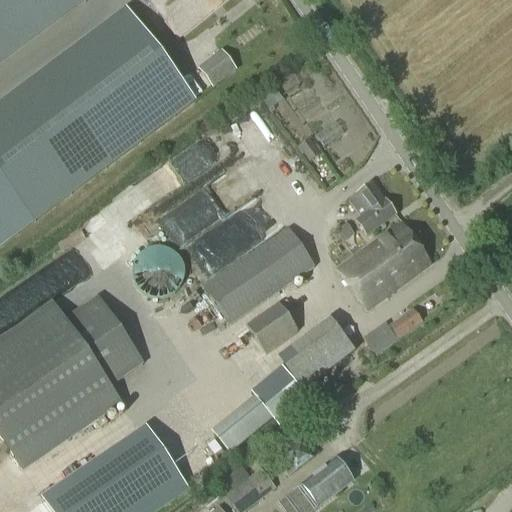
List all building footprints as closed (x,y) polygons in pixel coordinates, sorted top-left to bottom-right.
[(79,0),(0,0),(0,60),(81,2),(79,0)] [(145,0),(177,41),(228,0),(145,0)] [(193,93),(132,17),(106,37),(104,34),(40,87),(65,118),(28,148),(67,197),(193,93)] [(213,90),(235,73),(221,54),(199,71),(213,90)] [(307,141),(296,150),(301,157),(302,157),(313,148),(307,141)] [(384,203),(372,186),(356,197),(357,198),(349,204),(360,220),(356,224),(367,239),(396,217),(385,202),(384,203)] [(345,226),(335,233),(343,243),(352,236),(345,226)] [(366,313),(431,266),(402,226),(337,273),(366,313)] [(230,327),(314,270),(288,232),(204,289),(230,327)] [(154,301),(158,302),(162,301),(166,300),(169,299),(172,297),(175,295),(178,292),(180,289),(182,286),(183,282),(184,279),(184,275),(184,271),(183,267),(182,264),(180,261),(177,258),(175,255),(172,253),(168,251),(165,250),(161,249),(157,249),(153,249),(150,250),(146,251),(143,253),(140,256),(137,258),(135,261),(133,265),(132,268),(131,272),(131,276),(132,279),(132,283),(134,287),(136,290),(138,293),(141,295),(144,298),(147,299),(151,301),(154,301)] [(143,367),(127,344),(97,300),(63,323),(54,308),(0,345),(0,439),(21,470),(119,404),(109,389),(143,367)] [(265,356),(297,335),(278,307),(246,328),(265,356)] [(404,338),(393,324),(386,328),(384,326),(363,341),(376,358),(404,338)] [(353,354),(334,328),(282,366),(301,392),(353,354)] [(229,458),(272,423),(254,399),(211,435),(229,458)] [(289,478),(318,455),(298,430),(269,453),(289,478)] [(336,461),(295,492),(309,511),(312,511),(318,508),(318,509),(352,484),(336,461)] [(241,469),(221,484),(230,496),(227,499),(236,511),(244,511),(274,490),(261,473),(250,481),(241,469)]
